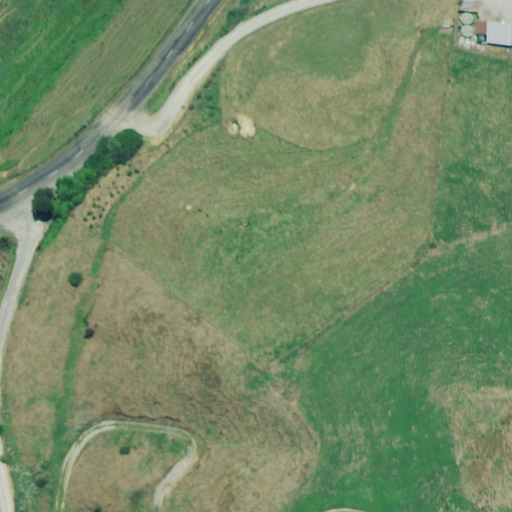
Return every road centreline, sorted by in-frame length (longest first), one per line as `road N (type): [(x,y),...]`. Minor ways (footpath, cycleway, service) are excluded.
road 1 (tertiary): [(0,207),(60,172),(209,0)]
road 2 (track): [(159,511),(188,448),(172,432),(105,424),(67,448),(52,511)]
